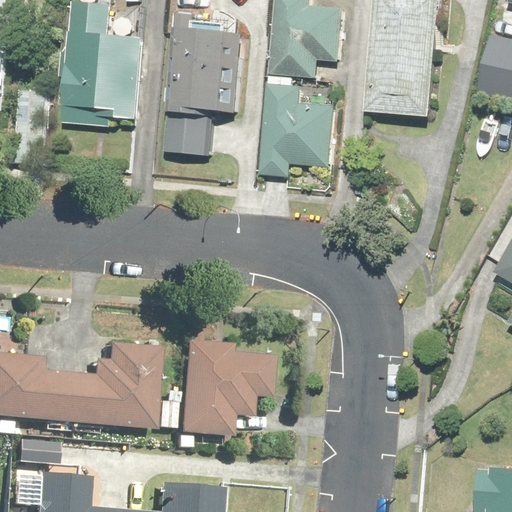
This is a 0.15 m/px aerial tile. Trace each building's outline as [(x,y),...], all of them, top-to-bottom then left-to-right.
[(0,0),(0,118),(1,118),(11,0),(0,0)] [(312,0),(278,0),(274,77),(319,80),(320,61),(339,62),(342,13),(311,11),(312,0)] [(375,0),(364,113),(433,120),(445,0),(375,0)] [(511,0),(510,0),(510,5),(496,1),(473,95),(511,105),(511,0)] [(114,4),(73,1),(63,132),(122,136),(123,120),(138,121),(145,41),(111,38),(114,4)] [(232,17),(177,13),(167,155),(213,158),(216,116),(237,118),(242,37),(231,37),(232,17)] [(302,88),(268,86),(263,178),(291,179),(292,167),(330,169),(333,108),(301,107),(302,88)] [(511,251),(498,277),(511,284),(511,320),(509,325),(511,326),(511,251)] [(230,345),(181,341),(177,391),(166,390),(165,401),(154,400),(152,430),(225,435),(227,417),(247,419),(249,397),(266,398),(269,360),(229,357),(230,345)] [(41,355),(0,352),(0,417),(149,427),(155,348),(103,344),(101,362),(85,361),(84,374),(40,371),(41,355)] [(86,476),(32,472),(28,511),(216,511),(219,487),(157,482),(154,511),(137,511),(84,508),(86,476)] [(494,476),(479,475),(476,511),(511,511),(511,472),(494,472),(494,476)]
